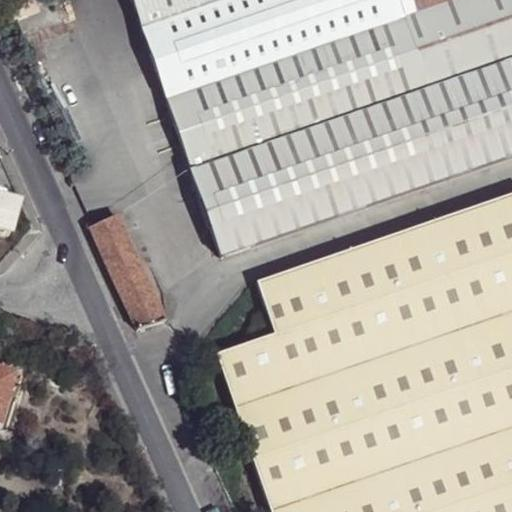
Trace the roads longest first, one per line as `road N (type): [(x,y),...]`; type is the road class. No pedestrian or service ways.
road 1 (residential): [(94,313),(0,95)]
road 2 (residential): [(190,511),(94,313)]
